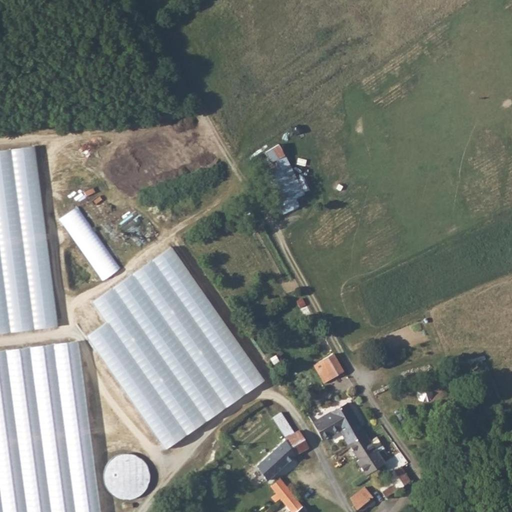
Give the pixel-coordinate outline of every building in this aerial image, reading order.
[(33,146),(0,150),(0,333),(56,326),(33,146)] [(277,162),(261,170),(284,214),(299,206),(277,162)] [(119,268),(77,206),(60,217),(103,279),(119,268)] [(170,247),(91,301),(105,321),(84,335),(163,449),(262,380),(170,247)] [(95,511),(73,342),(0,351),(0,511),(95,511)] [(333,354),(314,366),(325,384),(334,378),(333,377),(343,372),(333,354)] [(349,404),(313,424),(323,441),(341,431),(349,444),(366,434),(349,404)] [(274,417),(287,438),(294,433),(282,412),(274,417)] [(287,438),(285,439),(295,455),(309,447),(299,430),(294,433),(287,438)] [(366,434),(349,444),(359,460),(357,461),(366,476),(384,464),(379,456),(384,453),(385,450),(378,439),(375,439),(370,442),(366,434)] [(285,439),(254,465),(259,472),(266,479),(295,455),(285,439)] [(106,496),(146,498),(148,456),(108,454),(106,496)] [(229,497),(259,472),(254,465),(250,468),(245,460),(218,484),(229,497)] [(388,474),(391,479),(398,490),(408,483),(399,467),(388,474)] [(280,478),(270,485),(276,492),(286,485),(280,478)] [(391,479),(379,487),(382,493),(385,498),(397,490),(398,490),(391,479)] [(286,485),(276,492),(280,498),(290,490),(286,485)] [(363,487),(350,497),(354,505),(352,507),(355,511),(365,503),(368,505),(369,506),(371,506),(372,505),(374,504),(373,501),(370,494),(363,487)] [(290,490),(280,498),(282,500),(291,511),(294,511),(302,506),(290,490)]
